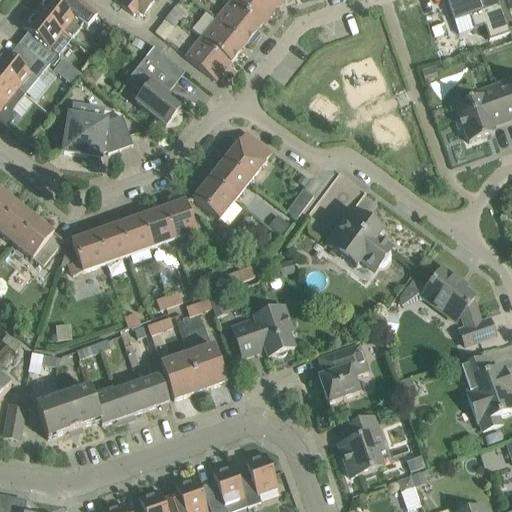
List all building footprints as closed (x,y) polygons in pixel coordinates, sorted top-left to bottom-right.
[(51,0),(46,0),(35,13),(71,42),(84,27),(87,30),(98,17),(76,0),(68,0),(62,8),(51,0)] [(151,0),(126,0),(121,7),(133,17),(139,10),(145,15),(155,3),(151,0)] [(266,0),(233,0),(231,3),(261,27),(277,8),(266,0)] [(266,0),(277,8),(283,0),(266,0)] [(448,0),(457,24),(473,19),(477,31),(488,28),(493,43),(511,36),(511,32),(500,0),(448,0)] [(231,3),(216,22),(246,46),(261,27),(231,3)] [(176,9),(171,16),(179,23),(184,16),(176,9)] [(36,41),(27,53),(48,69),(51,65),(55,69),(59,62),(59,57),(71,42),(35,13),(22,30),(36,41)] [(171,16),(165,22),(174,29),(179,23),(171,16)] [(216,22),(201,41),(231,65),(246,46),(216,22)] [(231,65),(201,41),(186,59),(216,84),(231,65)] [(143,96),(136,105),(166,129),(182,109),(161,92),(171,79),(165,74),(172,66),(178,71),(179,70),(154,50),(141,65),(134,75),(127,83),(143,96)] [(3,53),(0,57),(0,77),(25,97),(48,69),(27,53),(17,65),(3,53)] [(68,82),(77,75),(66,60),(57,68),(68,82)] [(434,69),(422,73),(425,83),(437,78),(434,69)] [(0,121),(9,128),(14,122),(12,113),(25,97),(0,77),(0,121)] [(511,82),(493,90),(505,124),(511,121),(511,82)] [(505,124),(493,90),(466,99),(468,104),(452,109),(460,133),(464,132),(469,145),(495,136),(492,128),(505,124)] [(69,118),(63,156),(101,161),(102,157),(107,155),(108,157),(122,152),(115,133),(127,129),(123,118),(107,124),(107,123),(103,123),(72,118),(69,118)] [(247,135),(229,158),(255,178),(273,156),(247,135)] [(229,158),(211,180),(237,201),(255,178),(229,158)] [(302,177),(297,184),(304,190),(310,183),(302,177)] [(237,201),(211,180),(193,202),(219,223),(237,201)] [(0,231),(0,232),(20,208),(0,192),(0,231)] [(303,192),(287,214),(297,221),(313,199),(303,192)] [(186,204),(163,212),(174,243),(197,235),(186,204)] [(0,232),(23,249),(42,226),(20,208),(0,232)] [(163,212),(140,220),(151,251),(174,243),(163,212)] [(393,250),(378,240),(382,234),(353,212),(327,248),(356,269),(361,263),(375,274),(393,250)] [(277,219),(269,229),(281,239),(289,228),(277,219)] [(140,220),(117,228),(129,259),(151,251),(140,220)] [(42,226),(23,249),(46,266),(64,244),(42,226)] [(129,259),(117,228),(95,236),(106,267),(129,259)] [(95,236),(72,244),(79,264),(69,267),(73,279),(106,267),(95,236)] [(242,259),(233,265),(240,273),(239,274),(243,285),(254,281),(250,270),(242,259)] [(422,299),(457,325),(465,349),(496,338),(490,322),(480,326),(473,303),(475,300),(465,292),(467,289),(442,270),(422,299)] [(239,274),(228,278),(232,289),(243,285),(239,274)] [(179,295),(168,299),(172,310),(183,306),(179,295)] [(221,298),(209,302),(216,321),(228,317),(221,298)] [(156,303),(160,314),(172,310),(168,299),(156,303)] [(208,302),(186,310),(190,319),(212,312),(208,302)] [(255,323),(232,331),(243,361),(260,355),(259,351),(265,349),(269,360),(295,351),(289,336),(293,335),(284,309),(254,320),(255,323)] [(136,316),(125,320),(128,330),(140,326),(136,316)] [(170,320),(148,328),(151,338),(174,330),(170,320)] [(143,330),(135,333),(138,342),(146,339),(143,330)] [(8,336),(2,343),(9,349),(14,342),(8,336)] [(21,347),(14,342),(9,349),(15,354),(21,347)] [(107,343),(99,346),(102,354),(110,351),(107,343)] [(80,362),(102,354),(99,346),(77,354),(80,362)] [(214,347),(188,356),(201,394),(227,385),(214,347)] [(314,382),(318,395),(323,393),(328,407),(360,396),(354,379),(369,374),(360,348),(319,362),(324,378),(314,382)] [(201,394),(188,356),(161,366),(174,403),(201,394)] [(51,360),(43,358),(41,367),(50,369),(51,360)] [(502,427),(499,418),(511,413),(511,403),(509,397),(511,395),(511,391),(504,370),(501,372),(500,370),(491,373),(486,359),(460,369),(469,396),(467,396),(477,426),(480,425),(483,434),(502,427)] [(60,361),(51,360),(50,369),(58,370),(60,361)] [(160,378),(137,386),(147,413),(169,405),(160,378)] [(0,380),(0,402),(11,389),(0,380)] [(137,386),(115,394),(124,421),(147,413),(137,386)] [(72,396),(84,430),(100,423),(90,389),(72,396)] [(400,390),(388,394),(392,406),(404,402),(400,390)] [(115,394),(94,401),(100,423),(102,429),(124,421),(115,394)] [(72,396),(54,402),(66,436),(84,430),(72,396)] [(66,436),(54,402),(36,408),(48,442),(66,436)] [(400,406),(388,411),(392,421),(404,417),(400,406)] [(3,441),(20,444),(26,410),(9,407),(3,441)] [(343,459),(351,481),(383,470),(373,442),(381,439),(374,420),(360,425),(341,431),(346,445),(342,446),(346,458),(343,459)] [(251,480),(239,485),(248,510),(261,505),(259,497),(278,491),(266,456),(245,463),(251,480)] [(205,496),(211,511),(241,511),(248,510),(239,485),(233,468),(213,475),(218,491),(205,496)] [(422,474),(411,478),(415,490),(426,486),(422,474)] [(411,478),(397,483),(401,495),(415,490),(411,478)] [(178,494),(165,499),(169,511),(207,511),(196,481),(176,488),(178,494)] [(143,511),(166,511),(160,493),(139,501),(143,511)]
